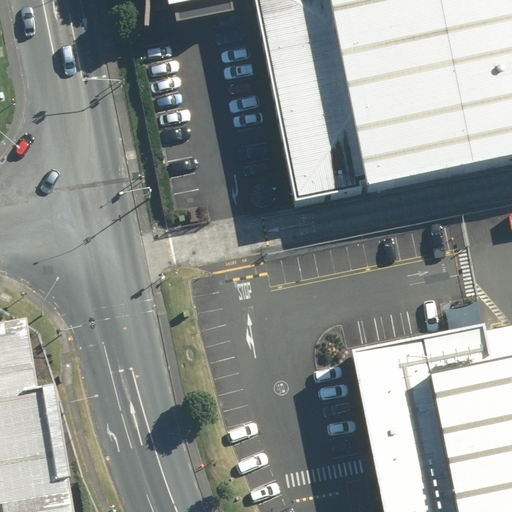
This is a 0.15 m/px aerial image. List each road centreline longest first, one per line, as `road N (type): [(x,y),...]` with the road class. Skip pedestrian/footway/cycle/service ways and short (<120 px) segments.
road 1 (secondary): [(83,206),(124,370),(174,511)]
road 2 (secondary): [(43,0),(83,206)]
